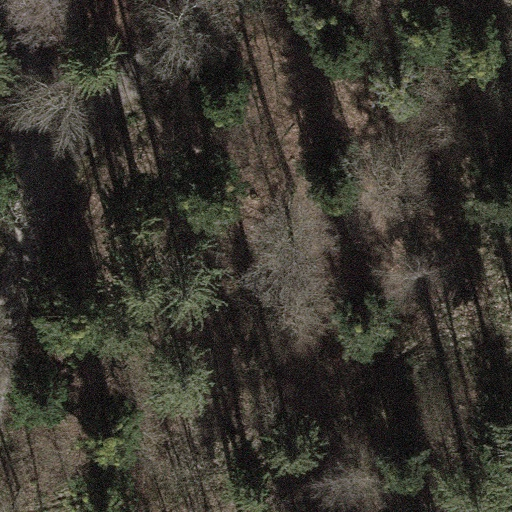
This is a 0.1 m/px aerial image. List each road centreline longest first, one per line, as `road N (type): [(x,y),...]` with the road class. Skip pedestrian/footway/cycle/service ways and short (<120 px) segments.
road 1 (track): [(195,0),(117,96),(37,165)]
road 2 (track): [(37,165),(0,359)]
road 3 (track): [(3,0),(37,165)]
